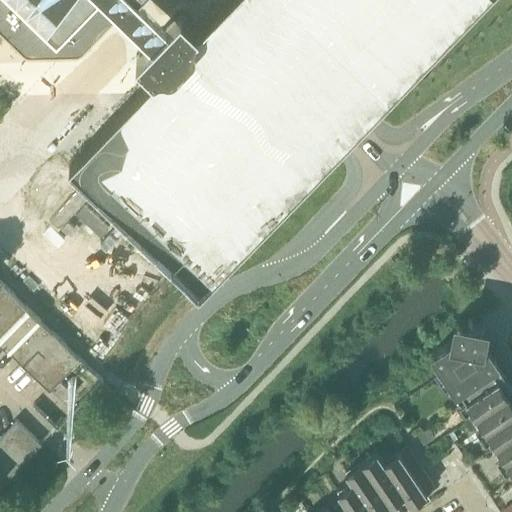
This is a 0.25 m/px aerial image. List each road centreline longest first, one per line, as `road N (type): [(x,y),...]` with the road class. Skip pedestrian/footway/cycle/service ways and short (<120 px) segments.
road 1 (tertiary): [(397,167),(308,259),(228,288),(190,323)]
road 2 (tertiary): [(243,383),(340,273),(415,205)]
road 3 (tertiary): [(190,323),(142,409),(53,511)]
road 4 (tertiary): [(109,511),(169,430),(243,383)]
road 5 (tertiary): [(511,62),(397,167)]
